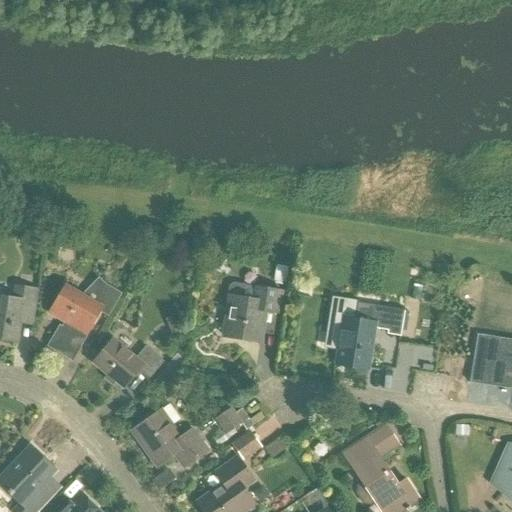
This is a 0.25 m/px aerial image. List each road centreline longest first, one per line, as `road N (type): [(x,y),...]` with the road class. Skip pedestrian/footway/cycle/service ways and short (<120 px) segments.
road 1 (residential): [(146,511),(91,434),(35,390),(0,377)]
road 2 (residential): [(432,410),(264,388)]
